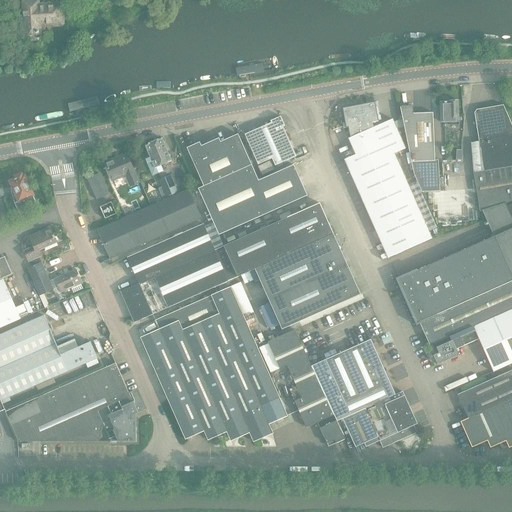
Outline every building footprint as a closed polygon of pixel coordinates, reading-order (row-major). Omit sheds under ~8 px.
[(53,24),(62,23),(61,3),(37,5),(37,2),(24,3),(25,25),(22,25),(23,34),(39,33),(39,23),(53,22),(53,24)] [(262,63),(236,68),(238,76),(264,71),(262,63)] [(99,100),(72,106),(73,112),(100,106),(99,100)] [(374,102),(342,108),(346,127),(348,127),(350,138),(348,139),(355,155),(344,160),(351,176),(356,187),(387,258),(432,238),(431,238),(408,185),(394,153),(405,148),(397,130),(394,122),(392,119),(373,128),(372,123),(375,122),(377,122),(374,102)] [(445,123),(448,123),(449,123),(450,125),(458,124),(458,122),(457,102),(441,102),(442,123),(445,122),(445,123)] [(413,106),(400,107),(402,118),(404,127),(413,174),(416,180),(417,181),(421,192),(439,191),(438,161),(434,161),(432,113),(413,114),(413,106)] [(483,171),(473,173),(476,189),(479,212),(482,212),(486,221),(511,212),(511,127),(503,106),(477,110),(474,113),(479,141),(483,171)] [(270,122),(244,134),(258,165),(271,159),(275,166),(296,156),(283,127),(285,126),(280,116),(270,121),(270,122)] [(402,118),(394,122),(397,130),(404,127),(402,118)] [(201,143),(188,149),(205,186),(199,188),(198,189),(219,235),(220,235),(225,232),(309,196),(295,164),(259,180),(239,135),(222,143),(220,139),(203,147),(201,143)] [(154,142),(145,146),(155,168),(156,168),(172,161),(162,139),(154,142)] [(478,141),(470,143),(473,173),(483,171),(479,141),(478,141)] [(131,186),(139,182),(127,154),(119,157),(120,159),(106,165),(113,181),(126,175),(131,186)] [(263,175),(274,170),(270,162),(259,167),(263,175)] [(166,194),(176,189),(168,170),(158,174),(166,194)] [(36,206),(32,197),(34,196),(25,175),(23,176),(22,174),(15,177),(16,179),(9,182),(16,196),(13,198),(19,213),(36,206)] [(97,200),(108,194),(99,174),(88,179),(97,200)] [(133,214),(127,217),(98,229),(111,259),(201,219),(188,190),(133,214)] [(105,219),(116,214),(111,202),(99,207),(105,219)] [(256,232),(215,250),(228,282),(254,270),(281,330),(359,295),(361,294),(334,232),(321,204),(320,205),(256,232)] [(124,210),(127,217),(133,214),(130,207),(124,210)] [(430,346),(435,344),(448,338),(511,309),(511,212),(486,221),(494,238),(448,257),(398,280),(417,324),(420,323),(430,346)] [(134,323),(228,282),(203,225),(127,258),(139,284),(121,292),(134,323)] [(32,247),(23,251),(28,261),(29,261),(31,267),(41,263),(39,257),(40,256),(37,251),(56,243),(52,232),(51,229),(42,232),(29,238),(32,247)] [(2,279),(12,275),(4,257),(0,258),(0,328),(20,320),(2,279)] [(31,267),(27,269),(39,296),(53,290),(47,277),(43,266),(41,263),(31,267)] [(76,270),(54,280),(60,294),(71,289),(73,293),(83,289),(81,284),(82,284),(76,270)] [(269,424),(287,416),(243,316),(231,288),(156,321),(160,330),(141,338),(186,439),(204,431),(207,438),(226,430),(230,439),(249,431),(253,440),(273,431),(269,424)] [(511,362),(511,309),(448,338),(435,344),(440,353),(434,355),(438,364),(460,355),(457,349),(479,340),(493,371),(511,362)] [(0,411),(4,410),(1,401),(97,358),(90,343),(90,342),(60,355),(43,317),(0,335),(0,411)] [(287,365),(294,382),(314,373),(295,330),(268,342),(280,369),(287,365)] [(370,339),(311,366),(314,373),(333,415),(334,415),(338,422),(342,419),(365,409),(395,395),(370,339)] [(129,393),(115,364),(5,413),(18,442),(20,442),(21,441),(45,441),(45,442),(71,442),(71,441),(109,442),(109,443),(112,443),(112,442),(135,442),(135,431),(132,424),(135,423),(132,417),(132,416),(145,410),(140,399),(137,400),(133,391),(129,393)] [(511,371),(458,396),(468,419),(460,422),(461,423),(471,447),(487,440),(490,448),(499,444),(501,449),(508,446),(509,448),(511,446),(511,371)] [(333,415),(314,373),(294,382),(301,398),(294,401),(306,428),(333,415)] [(394,443),(416,433),(413,426),(416,424),(401,393),(378,403),(342,419),(355,447),(363,443),(365,447),(379,441),(382,448),(394,443)] [(336,443),(344,439),(336,421),(319,428),(326,443),(334,440),(336,443)]
